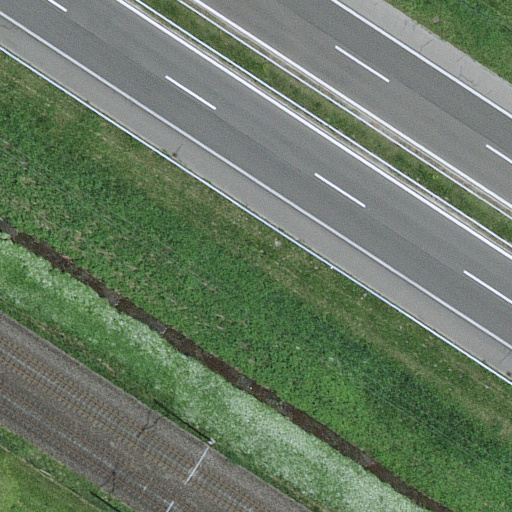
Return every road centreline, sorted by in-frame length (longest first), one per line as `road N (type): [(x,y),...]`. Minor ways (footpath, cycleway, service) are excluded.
road 1 (motorway): [(52,0),(511,303)]
road 2 (motorway): [(511,162),(263,0)]
